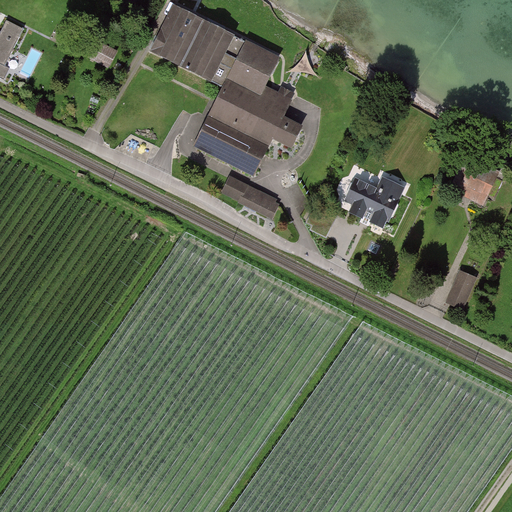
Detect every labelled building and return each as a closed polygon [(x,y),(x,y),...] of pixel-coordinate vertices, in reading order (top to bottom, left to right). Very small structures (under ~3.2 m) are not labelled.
[(230,34),(173,6),(150,53),(207,81),(230,34)] [(0,80),(3,82),(9,71),(3,68),(22,29),(5,20),(0,30),(0,80)] [(276,57),(242,40),(222,79),(256,96),(264,79),(276,57)] [(95,59),(111,67),(120,49),(104,41),(95,59)] [(256,96),(222,79),(204,115),(264,145),(267,146),(270,140),(289,150),(300,129),(278,118),(291,92),(264,79),(256,96)] [(204,115),(204,116),(189,144),(250,174),(264,145),(204,115)] [(500,172),(471,158),(455,192),(467,197),(484,205),(500,172)] [(376,180),(363,173),(344,209),(367,221),(385,231),(410,184),(382,169),(376,180)] [(249,184),(230,175),(221,193),(238,202),(272,219),(279,204),(276,202),(277,199),(249,185),(249,184)] [(318,216),(312,213),(306,225),(312,227),(310,232),(327,240),(332,229),(338,217),(321,210),(318,216)] [(459,271),(446,302),(464,310),(478,279),(459,271)]
